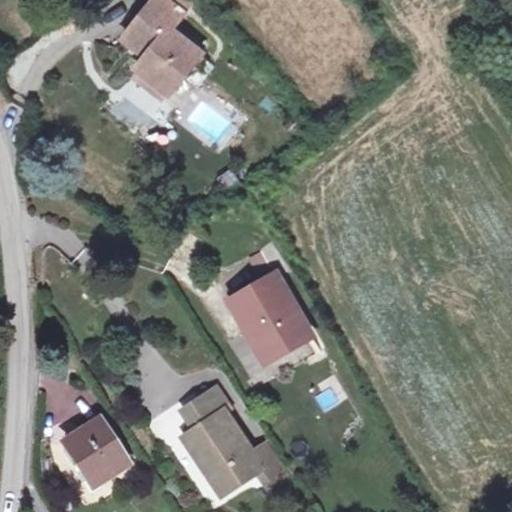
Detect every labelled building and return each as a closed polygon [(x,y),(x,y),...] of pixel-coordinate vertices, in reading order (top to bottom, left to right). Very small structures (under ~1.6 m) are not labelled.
[(159,0),(151,0),(119,47),(134,58),(128,68),(168,93),(197,52),(167,30),(179,12),(159,0)] [(274,277),(232,303),(268,359),(309,332),(274,277)] [(72,389),(64,398),(87,419),(95,409),(72,389)] [(204,436),(195,442),(214,469),(206,474),(226,504),(266,475),(228,417),(233,412),(221,394),(192,415),(204,436)] [(102,419),(65,442),(96,493),(134,470),(102,419)] [(214,469),(195,442),(188,447),(206,474),(214,469)]
